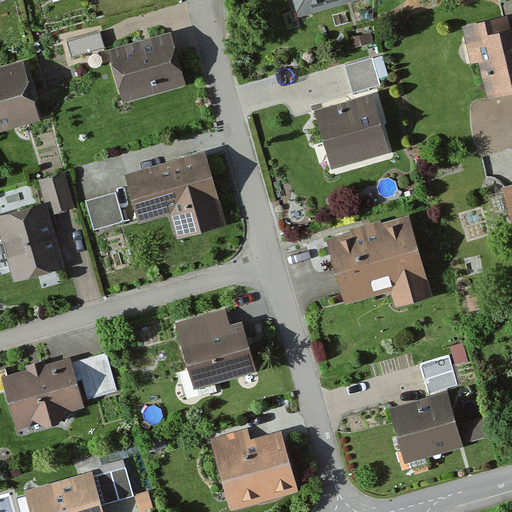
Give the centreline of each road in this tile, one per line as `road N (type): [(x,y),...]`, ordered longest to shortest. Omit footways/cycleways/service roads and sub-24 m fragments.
road 1 (residential): [(266,257),(0,337)]
road 2 (residential): [(342,511),(266,257)]
road 3 (residential): [(266,257),(208,0)]
